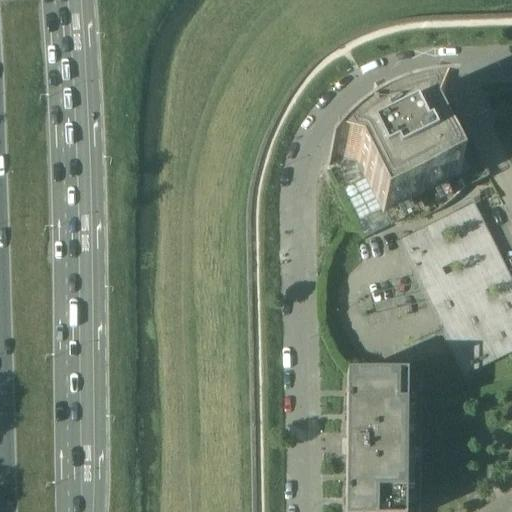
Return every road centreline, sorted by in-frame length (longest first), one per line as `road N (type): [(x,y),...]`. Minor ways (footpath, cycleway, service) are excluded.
road 1 (residential): [(303,511),(296,194),(305,153),(326,117),(373,80),(411,67),(511,63)]
road 2 (primary): [(74,511),(65,0)]
road 3 (primary): [(0,358),(4,511)]
